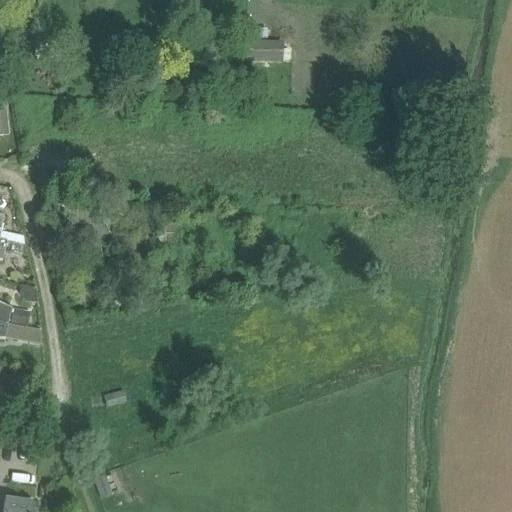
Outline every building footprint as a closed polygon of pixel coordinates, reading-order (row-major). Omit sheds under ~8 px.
[(284,64),(284,42),(248,41),(247,63),(284,64)] [(0,135),(9,135),(7,111),(0,111),(0,135)] [(0,241),(13,244),(17,245),(18,237),(1,233),(4,218),(0,215),(0,241)] [(0,261),(3,261),(5,253),(11,255),(13,244),(0,241),(0,261)] [(37,305),(36,290),(21,287),(20,294),(25,303),(37,305)] [(0,322),(9,325),(12,310),(0,304),(0,322)] [(27,328),(31,313),(13,309),(10,324),(27,328)] [(0,339),(5,340),(9,325),(0,322),(0,339)] [(9,326),(6,340),(17,342),(40,348),(39,333),(20,328),(9,326)] [(111,412),(132,407),(128,386),(106,390),(111,412)] [(31,511),(33,501),(15,499),(14,502),(5,501),(3,511),(31,511)]
